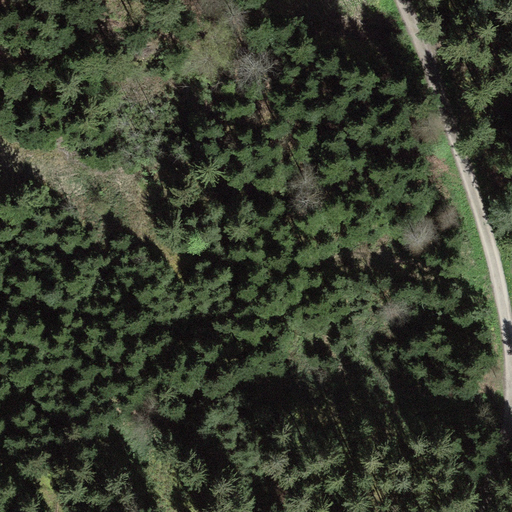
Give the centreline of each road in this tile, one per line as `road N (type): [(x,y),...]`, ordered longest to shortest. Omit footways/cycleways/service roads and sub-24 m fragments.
road 1 (track): [(511,388),(489,242),(398,0)]
road 2 (track): [(477,511),(511,392)]
